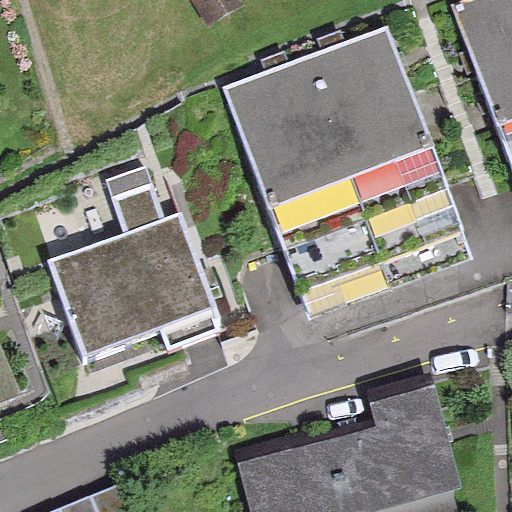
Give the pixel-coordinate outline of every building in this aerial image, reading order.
[(241,0),(193,0),(210,26),(244,4),(241,0)] [(511,0),(450,0),(427,8),(508,228),(511,227),(511,0)] [(374,29),(215,87),(296,307),(455,249),(374,29)] [(49,262),(83,363),(161,337),(225,341),(183,215),(165,221),(148,169),(107,182),(125,237),(49,262)] [(0,407),(21,398),(0,348),(0,407)] [(372,421),(235,451),(250,511),(458,511),(455,494),(463,490),(429,378),(368,394),(372,421)] [(53,511),(132,511),(121,484),(53,511)]
